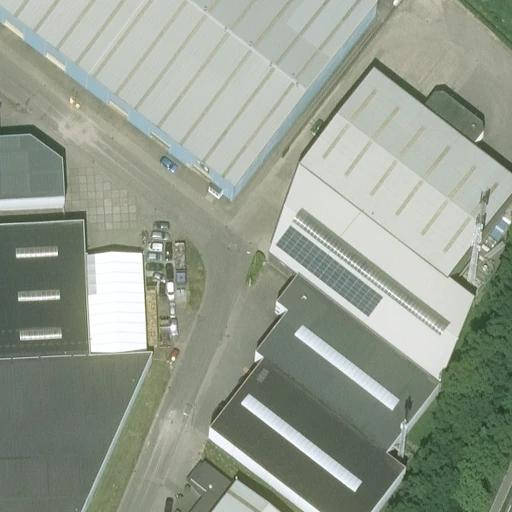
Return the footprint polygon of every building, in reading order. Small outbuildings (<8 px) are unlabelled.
[(222,196),(232,203),(375,18),(351,0),(0,0),(0,24),(211,188),(208,193),(218,201),(222,196)] [(511,202),(511,188),(470,156),(483,140),(482,132),(442,101),(434,103),(422,118),(371,79),(297,174),(445,288),(511,202)] [(0,211),(63,209),(61,170),(29,147),(0,147),(0,211)] [(268,264),(295,286),(437,396),(471,308),(445,288),(297,174),(268,264)] [(65,230),(64,211),(24,212),(25,231),(65,230)] [(0,223),(23,223),(23,212),(0,213),(0,223)] [(84,271),(82,232),(0,235),(0,511),(84,511),(151,363),(89,366),(84,271)] [(261,370),(207,439),(301,511),(378,511),(404,480),(384,464),(437,396),(295,286),(274,314),(285,322),(253,364),(261,370)] [(261,511),(203,467),(189,484),(205,497),(193,511),(261,511)]
